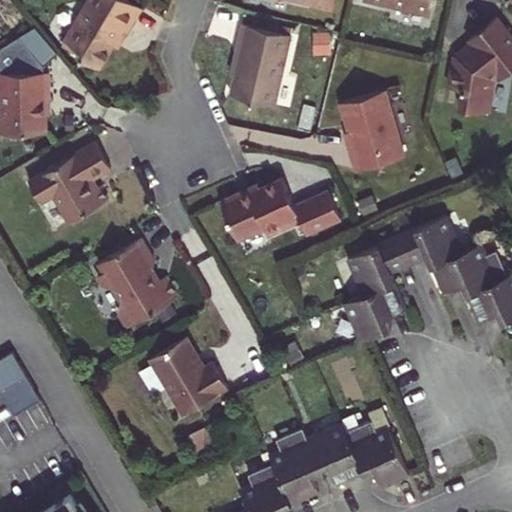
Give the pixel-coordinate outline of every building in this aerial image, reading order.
[(142,6),(131,0),(88,0),(65,39),(84,50),(81,55),(100,67),(120,34),(125,37),(142,6)] [(371,0),(435,15),(438,0),(371,0)] [(511,69),(511,34),(497,16),(469,38),(472,42),(464,48),(464,53),(453,61),(449,86),(462,89),(459,107),(489,112),(495,79),(502,72),(508,73),(511,69)] [(292,34),(244,23),(240,40),(243,41),(231,95),(275,105),(292,34)] [(37,25),(21,35),(45,63),(59,51),(37,25)] [(21,35),(0,47),(0,65),(3,69),(2,130),(45,130),(46,98),(50,98),(50,70),(45,70),(45,63),(21,35)] [(387,88),(341,101),(355,151),(351,152),(356,169),(405,155),(387,88)] [(64,188),(80,215),(108,199),(100,186),(95,189),(90,180),(112,168),(96,141),(39,175),(51,195),(64,188)] [(220,200),(237,241),(264,229),(267,236),(300,221),(306,236),(341,220),(329,189),(295,205),(283,176),(260,186),(259,183),(220,200)] [(56,198),(42,203),(49,223),(64,218),(56,198)] [(463,251),(447,213),(398,235),(410,263),(428,255),(433,264),(463,251)] [(398,235),(349,257),(365,293),(396,280),(392,271),(410,263),(398,235)] [(141,237),(99,262),(105,272),(98,275),(106,288),(116,291),(123,303),(120,313),(128,327),(178,297),(166,277),(159,281),(153,270),(155,261),(141,237)] [(463,251),(433,264),(445,291),(463,283),(468,292),(509,274),(498,248),(487,253),(482,242),(463,251)] [(503,321),(511,316),(511,272),(509,274),(468,292),(480,320),(499,311),(503,321)] [(365,293),(346,302),(363,339),(393,325),(389,316),(408,307),(396,280),(365,293)] [(206,364),(188,334),(151,356),(184,412),(230,385),(215,359),(206,364)] [(13,349),(0,356),(0,389),(14,413),(41,397),(13,349)] [(140,369),(152,392),(165,385),(154,362),(140,369)] [(378,429),(373,419),(348,431),(366,471),(375,467),(383,486),(411,474),(390,425),(378,429)] [(330,463),(338,483),(366,471),(348,431),(344,421),(307,437),(321,467),(330,463)] [(320,491),(312,471),(321,467),(307,437),(303,427),(278,438),(282,448),(271,453),(275,462),(292,502),(320,491)] [(251,507),(253,511),(285,511),(283,506),(292,502),(275,462),(250,473),(254,483),(243,488),(251,507)] [(87,511),(72,489),(37,511),(87,511)]
